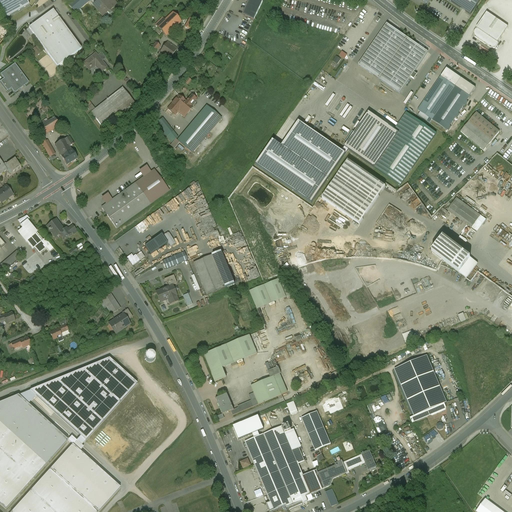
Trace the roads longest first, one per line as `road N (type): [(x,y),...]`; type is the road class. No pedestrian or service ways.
road 1 (unclassified): [(240,511),(168,348),(56,187)]
road 2 (unclassified): [(56,187),(167,88),(227,0)]
road 3 (unclassified): [(485,418),(340,511)]
road 4 (secondary): [(379,0),(511,93)]
